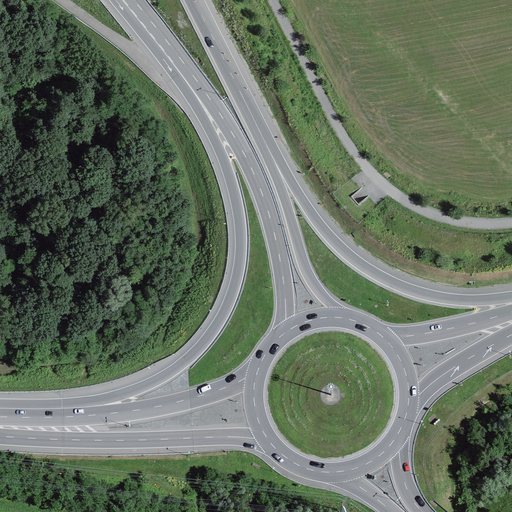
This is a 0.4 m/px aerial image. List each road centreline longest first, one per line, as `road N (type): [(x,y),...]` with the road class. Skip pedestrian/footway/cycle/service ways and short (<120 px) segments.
road 1 (motorway): [(118,3),(185,90),(222,159),(239,220),(232,290),(203,343),(148,384),(93,401),(0,404)]
road 2 (motorway): [(133,0),(208,97),(252,171),(282,280),(278,337)]
road 3 (motorway): [(511,296),(420,294),(352,259),(304,206),(237,88)]
road 4 (residential): [(273,0),(350,150),(378,180),(438,216),(511,222)]
road 5 (trunk): [(0,436),(270,443)]
road 6 (trunk): [(258,368),(222,388),(157,406),(0,416)]
road 7 (motorway): [(348,319),(308,277),(237,88)]
road 8 (trunk): [(511,312),(382,337)]
road 9 (trunk): [(407,405),(511,334)]
